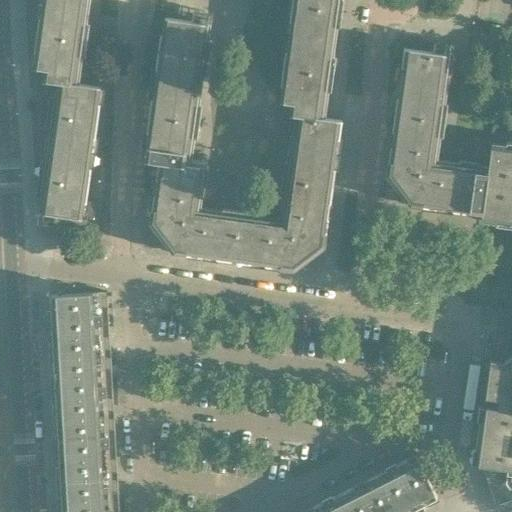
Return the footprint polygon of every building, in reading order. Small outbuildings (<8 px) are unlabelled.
[(95,137),(100,104),(102,88),(100,87),(75,83),(76,73),(80,73),(83,58),(85,58),(88,41),(80,40),(85,0),(44,0),(42,17),(39,16),(32,66),(34,67),(45,69),(44,80),(53,82),(52,97),(49,96),(47,114),(54,115),(40,211),(94,219),(96,202),(87,201),(91,168),(88,167),(92,137),(95,137)] [(327,73),(331,41),(336,10),(342,11),(343,0),(291,0),(289,20),(292,21),(288,51),(285,51),(278,100),(281,100),(280,101),(291,103),(290,115),(297,116),(288,179),(282,178),(280,195),(282,196),(280,211),(284,212),(283,222),(197,210),(203,166),(187,164),(188,153),(193,154),(195,137),(198,138),(200,121),(193,120),(207,23),(166,17),(153,15),(151,33),(160,34),(155,68),(159,68),(154,98),(151,98),(144,147),(147,148),(146,160),(158,161),(156,178),(159,179),(157,193),(154,193),(150,221),(149,221),(173,253),(174,252),(202,256),(203,254),(217,256),(216,258),(250,263),(251,261),(266,263),(265,265),(293,269),(325,245),(324,245),(335,169),(332,168),(336,138),(339,138),(342,120),(320,117),(322,106),(326,107),(329,91),(331,92),(334,74),(327,73)] [(155,2),(153,15),(166,17),(168,4),(155,2)] [(417,50),(419,36),(406,34),(404,48),(417,50)] [(392,129),(386,173),(410,205),(438,209),(438,206),(453,208),(453,210),(453,211),(471,213),(471,210),(481,212),(480,220),(511,225),(511,336),(493,334),(491,348),(484,397),(497,399),(496,407),(491,406),(481,405),(473,464),(482,466),(487,481),(492,494),(503,490),(511,487),(511,144),(506,144),(492,142),(491,142),(491,143),(488,162),(488,166),(487,170),(433,163),(434,152),(438,153),(440,137),(443,138),(446,120),(445,120),(439,119),(443,87),(448,54),(447,54),(433,52),(417,50),(404,48),(401,66),(404,67),(402,82),(400,97),(397,96),(397,97),(392,129)] [(119,511),(107,291),(50,294),(61,511),(119,511)] [(407,458),(360,482),(374,511),(407,511),(437,497),(418,460),(410,464),(407,458)] [(374,511),(360,482),(312,507),(305,510),(305,511),(374,511)]
